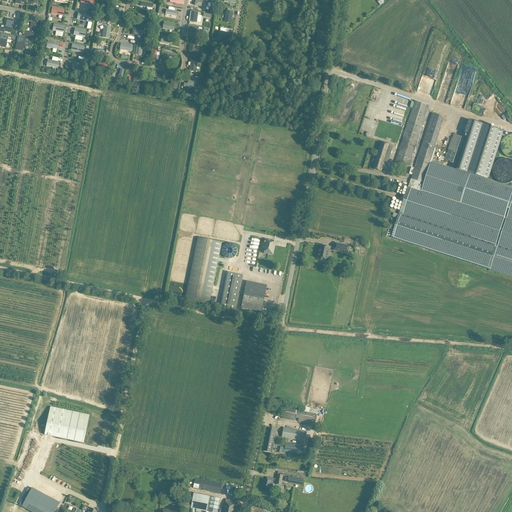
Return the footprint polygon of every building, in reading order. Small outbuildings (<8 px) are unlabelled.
[(51,14),(63,17),(65,10),(52,8),(51,14)] [(123,9),(116,8),(114,19),(121,20),(123,9)] [(178,18),(179,12),(168,9),(166,15),(178,18)] [(191,11),(190,21),(194,22),(196,23),(197,22),(197,20),(198,15),(198,12),(191,11)] [(233,12),(226,11),(224,22),(231,23),(233,12)] [(90,16),(78,13),(77,20),(88,23),(90,16)] [(0,27),(0,31),(3,32),(4,31),(12,33),(14,20),(7,19),(7,20),(6,20),(6,22),(6,23),(5,29),(0,27)] [(25,31),(24,36),(33,38),(36,23),(31,22),(29,32),(25,31)] [(175,24),(164,22),(162,29),(174,31),(175,24)] [(65,27),(54,24),(52,31),(64,34),(65,27)] [(109,38),(111,27),(104,26),(102,37),(109,38)] [(189,26),(188,33),(198,34),(199,27),(189,26)] [(134,27),(132,34),(138,35),(137,40),(144,41),(146,29),(134,27)] [(87,31),(75,29),(73,36),(85,38),(87,31)] [(230,33),(219,31),(218,38),(229,40),(230,33)] [(1,34),(0,37),(0,46),(5,48),(6,46),(7,44),(6,43),(8,35),(1,34)] [(173,38),(162,36),(160,42),(172,44),(173,38)] [(16,49),(23,51),(23,49),(24,49),(24,47),(23,47),(24,45),(28,46),(30,39),(29,39),(18,37),(16,49)] [(196,52),(197,41),(190,40),(189,51),(196,52)] [(59,43),(48,41),(46,48),(58,50),(59,43)] [(133,45),(121,43),(120,50),(132,52),(133,45)] [(142,55),(144,44),(137,43),(135,54),(142,55)] [(85,47),(72,45),(71,51),(84,54),(85,47)] [(106,51),(94,49),(93,55),(105,58),(106,51)] [(175,58),(176,54),(166,52),(163,61),(168,62),(169,57),(175,58)] [(59,63),(48,60),(46,67),(58,69),(59,63)] [(196,72),(198,61),(191,60),(189,71),(196,72)] [(84,64),(73,62),(71,68),(83,70),(84,64)] [(142,72),(135,71),(133,83),(140,84),(142,72)] [(161,79),(154,78),(152,89),(159,90),(161,79)] [(198,86),(198,82),(188,80),(187,84),(184,83),(183,87),(194,89),(194,86),(198,86)] [(176,93),(178,83),(171,82),(169,91),(176,93)] [(395,162),(400,163),(411,167),(430,107),(415,102),(395,162)] [(511,186),(490,179),(505,132),(475,122),(460,169),(432,160),(436,147),(435,147),(445,117),(432,113),(392,238),(511,276),(511,186)] [(511,134),(511,135),(509,135),(507,136),(506,138),(504,139),(503,141),(502,143),(502,145),(502,147),(502,149),(503,151),(504,153),(505,155),(507,156),(509,157),(511,158),(511,157),(511,134)] [(382,142),(373,169),(381,172),(384,163),(388,164),(394,146),(382,142)] [(511,162),(510,161),(508,161),(506,160),(504,160),(502,161),(500,162),(498,163),(497,165),(496,166),(495,168),(494,171),(494,173),(495,175),(496,177),(497,179),(498,180),(500,181),(502,182),(504,183),(506,183),(508,183),(510,182),(511,181),(511,162)] [(209,304),(222,243),(198,238),(185,299),(209,304)] [(273,241),(265,239),(263,248),(265,249),(264,253),(273,255),(275,246),(273,245),(274,241),(273,241)] [(335,243),(334,248),(348,251),(350,246),(335,243)] [(236,254),(236,252),(236,250),(236,249),(235,248),(234,246),(233,246),(231,245),(230,244),(228,244),(227,245),(225,245),(224,246),(223,247),(222,248),(221,249),(221,251),(220,252),(221,254),(221,255),(222,257),(223,258),(224,259),(226,260),(227,260),(229,260),(230,260),(232,259),(233,259),(234,258),(235,256),(236,255),(236,254)] [(320,253),(318,252),(317,258),(321,259),(321,261),(327,262),(330,247),(321,245),(320,253)] [(243,275),(227,272),(220,307),(236,310),(243,275)] [(261,312),(267,285),(246,281),(241,308),(261,312)] [(50,407),(44,435),(84,443),(89,415),(50,407)] [(312,421),(316,421),(317,415),(284,408),(282,419),(294,421),(295,420),(298,420),(298,422),(311,424),(312,421)] [(277,429),(268,428),(264,451),(272,453),(277,429)] [(307,432),(288,429),(284,428),(282,437),(305,442),(307,432)] [(289,452),(301,454),(302,445),(286,443),(285,448),(281,447),(280,454),(283,455),(284,455),(284,453),(289,453),(289,452)] [(195,478),(193,488),(220,494),(222,484),(195,478)] [(272,490),(274,479),(267,478),(266,481),(264,480),(262,488),(263,489),(263,492),(271,494),(272,490)] [(54,511),(57,507),(59,503),(32,488),(29,492),(24,502),(21,501),(19,504),(22,506),(32,511),(54,511)] [(194,494),(191,508),(209,511),(208,511),(216,511),(219,499),(194,494)] [(226,499),(222,511),(232,511),(235,502),(226,499)]
